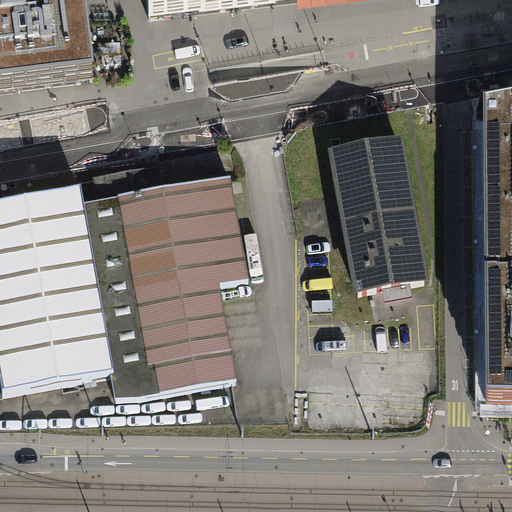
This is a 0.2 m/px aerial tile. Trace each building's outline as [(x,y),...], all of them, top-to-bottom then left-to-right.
[(0,0),(0,96),(11,95),(93,85),(82,0),(0,0)] [(151,0),(154,21),(321,0),(151,0)] [(511,108),(484,114),(484,156),(485,233),(486,329),(487,407),(511,407),(511,108)] [(398,151),(327,166),(353,307),(423,295),(398,151)] [(75,203),(0,217),(0,404),(108,384),(113,412),(205,396),(234,390),(217,298),(249,291),(228,182),(169,194),(164,169),(72,185),(75,203)]
